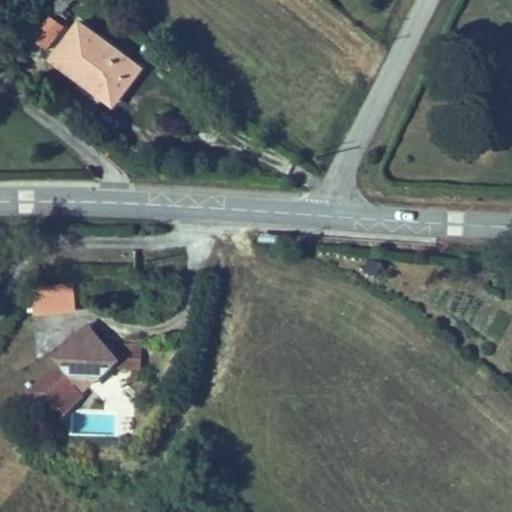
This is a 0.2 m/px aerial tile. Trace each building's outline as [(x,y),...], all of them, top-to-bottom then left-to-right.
[(142,68),(76,19),(68,30),(50,54),(44,63),(103,107),(122,82),(128,87),(142,68)] [(37,44),(50,54),(68,30),(55,21),(37,44)] [(122,82),(103,107),(109,111),(128,87),(122,82)] [(75,309),(73,282),(41,285),(43,311),(75,309)] [(111,350),(110,322),(68,324),(69,352),(111,350)] [(172,408),(174,388),(161,387),(138,385),(128,373),(114,371),(97,384),(96,395),(94,396),(60,421),(62,424),(53,429),(59,438),(68,432),(83,453),(112,432),(104,421),(110,417),(114,414),(127,417),(141,405),(172,408)] [(116,425),(127,417),(114,414),(110,417),(116,425)]
